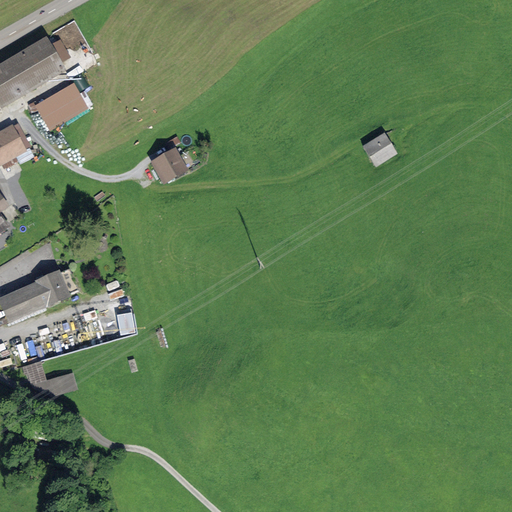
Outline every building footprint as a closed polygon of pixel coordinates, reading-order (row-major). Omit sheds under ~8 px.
[(48,37),(0,65),(0,102),(3,107),(67,69),(48,37)] [(72,86),(38,106),(51,129),(86,109),(72,86)] [(11,127),(0,134),(0,159),(3,165),(26,150),(11,127)] [(396,151),(383,135),(363,152),(376,168),(396,151)] [(187,169),(177,153),(154,167),(163,183),(187,169)] [(70,271),(2,300),(11,323),(80,293),(70,271)] [(72,375),(40,381),(43,397),(75,391),(72,375)]
